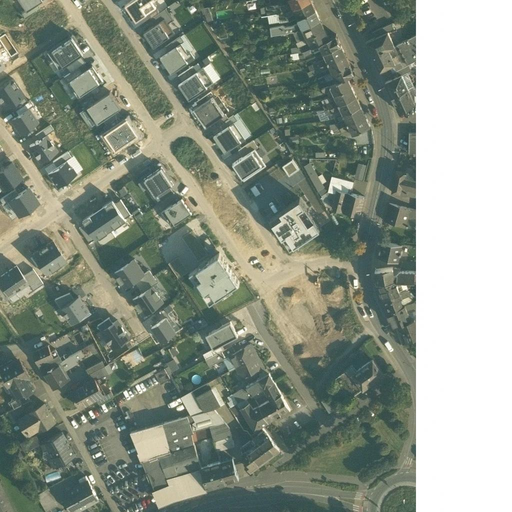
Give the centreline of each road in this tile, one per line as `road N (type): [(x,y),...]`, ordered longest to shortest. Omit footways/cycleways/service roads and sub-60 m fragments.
road 1 (tertiary): [(332,0),(380,99),(388,139),(364,256)]
road 2 (residential): [(161,144),(260,291),(292,269)]
road 3 (residential): [(24,345),(117,511)]
road 4 (residential): [(292,269),(193,124)]
road 5 (residential): [(63,0),(161,144)]
road 6 (residential): [(193,124),(108,0)]
road 7 (residential): [(61,214),(143,334)]
road 8 (residential): [(325,426),(254,314)]
road 9 (secondary): [(242,494),(371,505)]
road 10 (tertiary): [(364,256),(374,319),(408,369)]
road 11 (residential): [(161,144),(61,214)]
